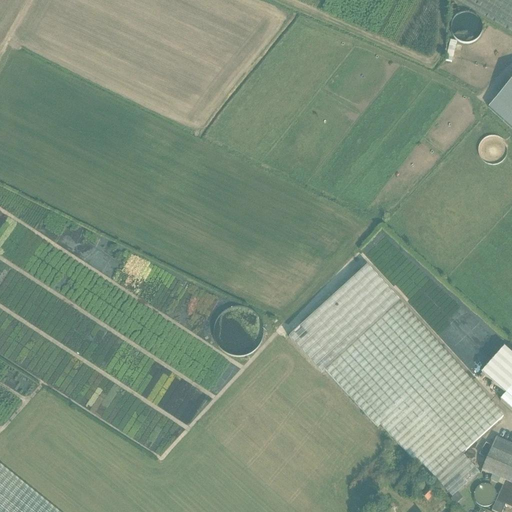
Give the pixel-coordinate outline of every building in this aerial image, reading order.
[(511,35),(511,0),(453,0),(453,1),(511,35)] [(454,43),(449,64),(457,66),(461,44),(454,43)] [(511,81),(488,108),(511,130),(511,81)] [(321,374),(325,371),(377,428),(380,426),(418,468),(421,465),(452,498),(479,473),(462,454),(503,416),(399,303),(368,267),(289,338),(321,374)] [(511,355),(504,348),(480,374),(505,396),(500,402),(511,412),(511,355)] [(18,362),(0,357),(0,379),(12,383),(18,362)] [(493,511),(503,511),(506,506),(511,509),(511,445),(496,439),(481,472),(492,476),(490,481),(503,486),(496,502),(492,511),(493,511)] [(58,511),(0,465),(0,511),(58,511)] [(435,493),(429,487),(421,496),(427,501),(435,493)] [(429,499),(435,506),(431,509),(433,511),(438,511),(449,502),(439,491),(429,499)]
